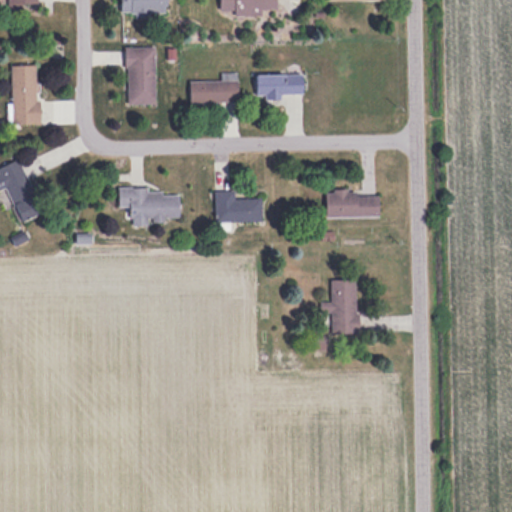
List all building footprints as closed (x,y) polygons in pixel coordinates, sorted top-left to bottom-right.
[(5,0),(6,8),(36,8),(35,0),(5,0)] [(164,0),(118,0),(118,12),(164,13),(164,0)] [(233,15),(274,15),(274,0),(217,0),(218,10),(233,10),(233,15)] [(153,46),(125,46),(125,103),(153,103),(153,46)] [(9,65),(10,124),(37,124),(37,65),(9,65)] [(254,74),(254,97),(300,97),(300,74),(254,74)] [(188,80),(188,102),(232,102),(232,80),(188,80)] [(19,160),(0,166),(0,189),(5,187),(18,221),(40,213),(19,160)] [(179,217),(178,193),(160,194),(160,186),(116,187),(117,206),(128,206),(128,224),(163,223),(163,217),(179,217)] [(213,190),(213,221),(260,221),(260,198),(233,198),(233,190),(213,190)] [(377,217),(377,195),(354,195),(354,190),(324,190),(324,217),(377,217)] [(329,278),(329,301),(318,301),(318,313),(329,313),(329,334),(355,333),(354,278),(329,278)]
